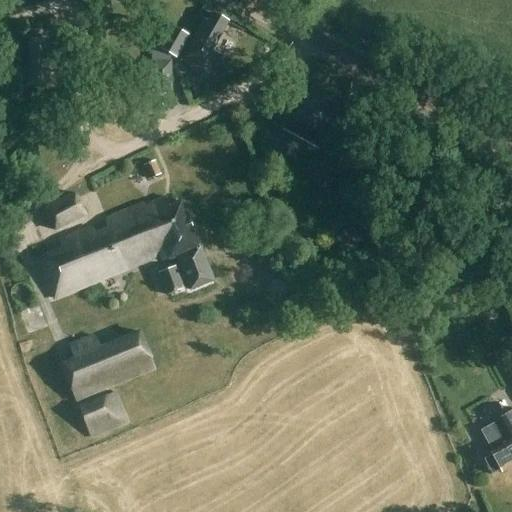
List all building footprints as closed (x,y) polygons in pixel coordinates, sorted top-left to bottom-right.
[(209,50),(225,20),(210,12),(205,21),(202,19),(179,61),(203,74),(215,53),(209,50)] [(172,27),(160,48),(177,57),(189,36),(172,27)] [(25,84),(53,85),(54,41),(27,40),(25,84)] [(152,54),(152,62),(153,95),(172,94),(171,61),(170,61),(170,54),(152,54)] [(290,113),(281,129),(320,150),(335,123),(327,119),(329,115),(337,119),(344,105),(312,88),(296,118),(290,114),(291,113),(290,113)] [(155,161),(143,166),(149,181),(161,175),(155,161)] [(74,194),(43,207),(56,232),(88,218),(74,194)] [(164,198),(142,208),(141,206),(104,221),(105,223),(58,242),(63,252),(38,262),(53,299),(159,255),(162,262),(175,256),(178,264),(156,273),(166,295),(187,286),(189,290),(212,281),(180,203),(168,208),(164,198)] [(157,371),(141,329),(101,346),(94,333),(67,344),(73,358),(59,364),(77,404),(157,371)] [(78,407),(92,440),(130,424),(117,392),(78,407)] [(511,410),(501,417),(503,419),(481,431),(492,451),(490,452),(491,454),(481,459),(490,475),(499,470),(501,472),(511,466),(511,410)]
